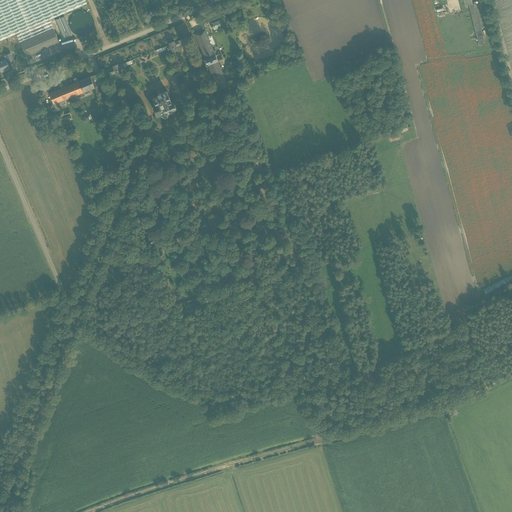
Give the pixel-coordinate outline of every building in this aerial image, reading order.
[(0,0),(0,41),(17,35),(22,43),(54,29),(51,21),(87,4),(85,0),(0,0)] [(474,3),(466,5),(475,40),(485,39),(482,28),(486,27),(480,2),(474,3)] [(448,16),(447,7),(439,8),(439,16),(448,16)] [(84,35),(85,38),(88,36),(89,36),(95,33),(92,24),(94,27),(93,22),(95,20),(94,15),(89,16),(87,12),(83,15),(82,12),(78,13),(72,17),(73,21),(74,22),(75,28),(71,30),(76,29),(77,31),(76,32),(78,36),(84,35)] [(54,29),(22,43),(26,59),(61,44),(54,29)] [(203,29),(191,34),(215,85),(227,80),(203,29)] [(189,38),(181,41),(182,44),(186,43),(192,59),(194,58),(190,48),(192,48),(189,38)] [(173,40),(163,44),(167,55),(177,51),(173,40)] [(12,53),(0,57),(0,75),(18,69),(12,53)] [(120,72),(118,65),(106,69),(109,76),(120,72)] [(95,87),(89,75),(48,92),(54,107),(65,104),(63,100),(95,87)] [(153,97),(156,107),(156,108),(156,109),(155,110),(157,115),(161,114),(162,115),(165,117),(168,116),(169,112),(176,110),(177,107),(177,106),(176,106),(175,104),(176,103),(175,103),(172,102),(167,90),(161,92),(157,93),(158,95),(153,97)] [(70,111),(58,116),(64,132),(77,127),(70,111)]
